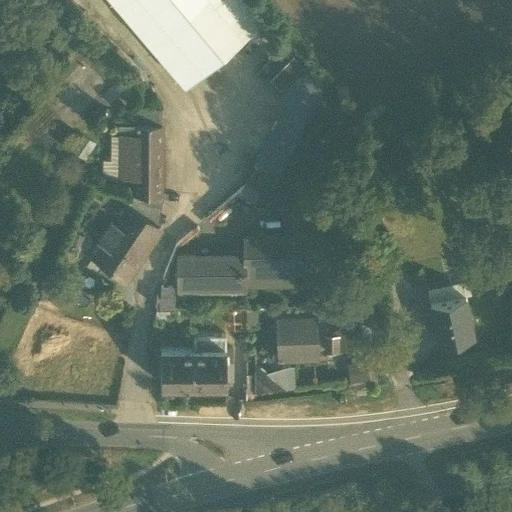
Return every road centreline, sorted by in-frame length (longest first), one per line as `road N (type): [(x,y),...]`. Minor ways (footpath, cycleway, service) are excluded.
road 1 (track): [(407,435),(410,406),(307,202),(318,161),(381,108),(454,71),(511,55)]
road 2 (secondary): [(336,449),(0,428)]
road 3 (secondary): [(336,449),(118,511)]
road 4 (secondary): [(511,413),(336,449)]
